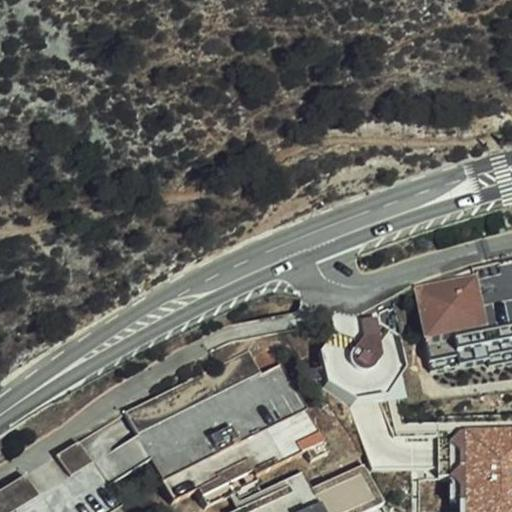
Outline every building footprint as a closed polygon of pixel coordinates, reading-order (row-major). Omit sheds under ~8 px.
[(478,332),(425,340),(428,362),(453,358),(454,366),(486,361),(510,357),(511,365),(511,364),(511,264),(468,272),(470,282),(478,332)] [(417,291),(417,296),(425,340),(478,332),(470,282),(436,288),(417,291)] [(510,357),(486,361),(486,368),(511,365),(510,357)] [(453,358),(428,362),(429,370),(454,366),(453,358)] [(306,452),(322,444),(283,371),(260,383),(248,359),(147,413),(93,444),(0,499),(0,511),(120,511),(110,493),(150,471),(161,490),(171,511),(174,511),(198,500),(204,511),(206,511),(232,499),(260,484),(256,477),(306,452)] [(373,362),(326,365),(327,380),(339,379),(340,400),(358,399),(358,388),(374,387),(373,362)] [(511,511),(511,431),(454,433),(456,511),(511,511)] [(329,455),(322,444),(306,452),(312,463),(329,455)] [(371,466),(303,493),(297,496),(293,486),(238,508),(239,511),(370,511),(387,505),(371,466)] [(120,511),(161,490),(150,471),(110,493),(120,511)] [(263,490),(260,484),(232,499),(236,510),(238,508),(293,486),(297,496),(303,493),(296,477),(263,490)]
